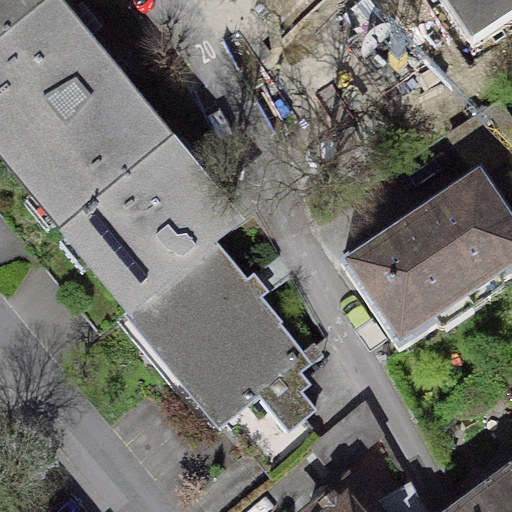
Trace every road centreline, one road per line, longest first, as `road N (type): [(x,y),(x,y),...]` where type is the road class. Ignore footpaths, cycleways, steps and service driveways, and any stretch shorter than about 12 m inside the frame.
road 1 (residential): [(441,511),(223,99)]
road 2 (residential): [(145,511),(0,335)]
